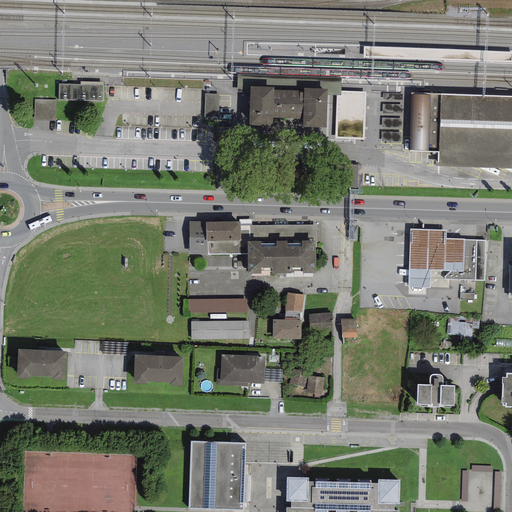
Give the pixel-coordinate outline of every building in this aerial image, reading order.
[(511,50),(364,45),(363,60),(511,64),(511,50)] [(341,77),(237,74),(237,91),(250,92),(250,87),(274,87),(274,92),(304,93),(304,89),(327,89),(327,93),(327,95),(340,95),(341,77)] [(80,84),(59,83),(58,99),(103,100),(103,86),(104,82),(82,81),(80,81),(80,84)] [(304,93),(274,92),(274,87),(250,87),(250,92),(249,125),(273,126),(273,118),(303,119),(302,127),(326,128),(327,95),(327,93),(327,89),(304,89),(304,93)] [(366,91),(336,90),(335,138),(343,139),(364,139),(366,91)] [(511,96),(439,94),(416,93),(411,93),(409,151),(438,152),(511,153),(511,96)] [(218,94),(205,94),(204,117),(217,117),(218,94)] [(55,100),(35,99),(34,119),(55,120),(55,100)] [(511,153),(438,152),(439,166),(511,168),(511,153)] [(358,165),(324,164),(323,186),(357,188),(358,165)] [(240,226),(240,221),(206,222),(189,222),(189,255),(248,254),(247,242),(247,241),(240,241),(240,226)] [(317,225),(240,226),(240,241),(247,241),(247,242),(261,242),(261,244),(276,244),(276,241),(287,241),(287,243),(303,243),(303,241),(315,241),(315,248),(317,248),(317,225)] [(463,271),(464,240),(464,239),(451,238),(446,238),(446,230),(410,229),(410,244),(408,287),(430,288),(430,270),(451,271),(463,271)] [(463,271),(451,271),(445,276),(445,280),(484,281),(486,241),(464,240),(463,271)] [(261,242),(247,242),(248,254),(248,274),(261,274),(261,272),(272,271),(272,274),(292,274),(292,271),(302,271),(302,274),(315,274),(315,248),(315,241),(303,241),(303,243),(287,243),(287,241),(276,241),(276,244),(261,244),(261,242)] [(288,292),(285,310),(301,312),(304,295),(288,292)] [(188,300),(189,313),(247,312),(247,299),(188,300)] [(331,313),(309,314),(310,331),(332,330),(331,313)] [(356,318),(341,319),(342,338),(357,338),(356,318)] [(301,320),(273,320),(272,339),(301,340),(301,320)] [(190,322),(191,339),(249,338),(248,321),(190,322)] [(459,332),(460,325),(451,324),(450,331),(459,332)] [(18,349),(17,378),(30,379),(30,376),(52,377),(52,380),(65,380),(66,351),(18,349)] [(217,369),(216,385),(248,387),(248,383),(264,384),(264,382),(265,369),(265,357),(221,354),(221,369),(217,369)] [(135,355),(134,384),(147,385),(147,382),(169,383),(169,385),(182,386),(183,357),(135,355)] [(282,370),(265,369),(264,382),(281,382),(282,370)] [(308,373),(293,369),(289,384),(305,387),(308,373)] [(511,373),(506,373),(506,378),(502,378),(501,403),(505,403),(505,408),(511,407),(511,373)] [(451,406),(454,406),(455,386),(443,385),(443,379),(442,376),(441,375),(440,375),(434,375),(432,375),(431,376),(430,377),(429,385),(417,384),(417,405),(420,405),(420,407),(451,408),(451,406)] [(324,378),(308,376),(306,393),(322,395),(324,378)] [(245,442),(192,440),(189,507),(243,509),(245,442)] [(396,511),(398,480),(287,477),(286,511),(396,511)]
